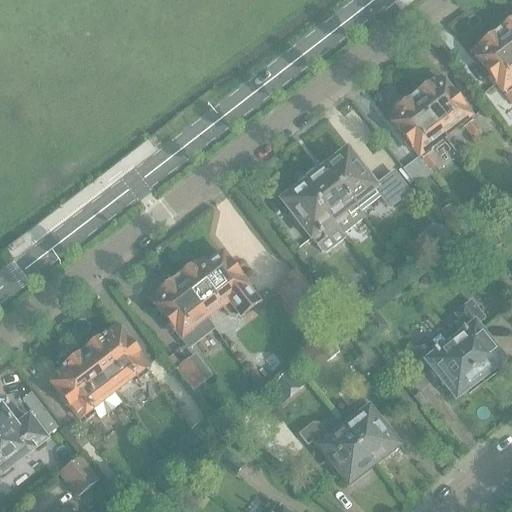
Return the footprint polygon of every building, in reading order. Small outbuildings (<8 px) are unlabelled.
[(511,20),(502,27),(500,32),(498,35),(511,53),(511,20)] [(511,89),(510,88),(511,86),(511,53),(498,35),(495,37),(490,36),(481,43),(480,48),(473,54),(503,93),(503,94),(511,105),(511,104),(511,89)] [(418,98),(415,100),(445,138),(460,127),(470,140),(480,132),(470,119),(440,81),(432,87),(427,84),(418,91),(418,98)] [(415,100),(412,102),(406,99),(396,107),(399,113),(390,119),(420,157),(445,138),(415,100)] [(376,187),(365,173),(365,172),(357,161),(356,162),(348,152),(340,158),(340,157),(326,168),(359,211),(356,206),(368,197),(372,202),(375,203),(383,197),(390,207),(409,192),(395,173),(376,187)] [(433,175),(430,171),(438,164),(431,155),(422,162),(419,158),(403,171),(417,188),(433,175)] [(350,218),(359,211),(326,168),(321,172),(311,171),(304,176),(304,184),(334,223),(346,214),(350,218)] [(330,226),(334,223),(304,184),(304,185),(282,202),(289,212),(288,213),(307,237),(309,237),(324,257),(343,243),(330,226)] [(451,207),(440,216),(456,236),(467,227),(451,207)] [(468,239),(480,260),(492,253),(480,231),(468,239)] [(429,261),(440,253),(426,236),(415,244),(429,261)] [(469,267),(480,260),(468,239),(456,245),(469,267)] [(177,282),(206,321),(224,307),(234,320),(243,313),(233,300),(232,301),(202,262),(195,268),(190,265),(179,273),(179,280),(177,282)] [(315,294),(300,275),(297,277),(298,278),(290,285),(290,284),(287,286),(288,287),(283,290),(282,297),(296,315),(305,315),(308,312),(311,315),(313,314),(305,304),(304,303),(315,294)] [(177,282),(174,284),(169,281),(158,289),(159,295),(152,300),(182,340),(181,340),(192,354),(201,347),(196,341),(198,340),(192,332),(206,321),(177,282)] [(366,304),(352,285),(342,293),(356,311),(366,304)] [(304,303),(305,304),(313,314),(324,305),(315,294),(304,303)] [(448,341),(485,388),(499,377),(496,373),(506,365),(488,341),(490,340),(464,308),(454,316),(459,322),(456,325),(461,331),(448,341)] [(374,310),(363,319),(377,337),(388,329),(374,310)] [(82,354),(121,405),(122,404),(115,395),(146,372),(148,370),(117,329),(101,340),(96,338),(85,346),(85,352),(82,354)] [(441,332),(426,344),(423,340),(412,349),(437,382),(440,380),(458,403),(468,395),(471,399),(485,388),(448,341),(441,332)] [(334,333),(315,348),(327,363),(346,348),(334,333)] [(168,360),(194,392),(215,376),(198,353),(193,357),(189,357),(188,361),(181,367),(173,356),(168,360)] [(121,405),(82,354),(80,356),(75,354),(65,362),(64,369),(49,380),(82,422),(85,420),(84,419),(93,412),(100,421),(121,405)] [(308,385),(292,367),(266,389),(281,408),(308,385)] [(360,403),(349,411),(355,419),(357,417),(358,419),(344,430),(374,468),(399,448),(364,403),(362,404),(360,403)] [(254,406),(246,416),(266,431),(274,421),(254,406)] [(57,429),(44,411),(35,419),(48,436),(57,429)] [(4,416),(2,415),(1,414),(0,414),(0,474),(35,448),(44,440),(26,417),(13,427),(4,416)] [(192,431),(208,452),(220,443),(204,422),(192,431)] [(360,479),(374,468),(344,430),(319,449),(346,484),(357,475),(360,479)] [(218,462),(236,478),(244,469),(225,453),(218,462)] [(80,458),(60,474),(78,498),(99,482),(80,458)] [(193,482),(185,494),(194,501),(203,489),(193,482)] [(141,498),(127,509),(129,511),(167,511),(152,492),(142,500),(141,498)] [(281,511),(279,510),(270,503),(262,511),(281,511)]
